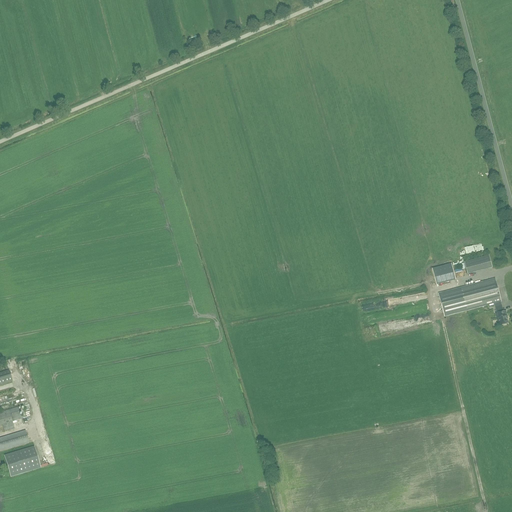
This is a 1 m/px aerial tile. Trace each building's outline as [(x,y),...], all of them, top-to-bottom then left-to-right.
[(464,262),(467,274),(491,268),(488,256),(464,262)] [(451,263),(432,268),(435,280),(454,275),(451,263)] [(500,302),(494,279),(460,289),(438,294),(444,317),(466,311),(500,302)] [(502,312),(500,307),(494,308),(496,314),(495,314),(497,321),(498,321),(499,326),(503,325),(506,325),(506,324),(507,324),(505,317),(506,317),(505,312),(502,312)] [(20,362),(21,369),(29,366),(27,360),(20,362)] [(0,384),(12,381),(9,371),(0,373),(0,384)] [(12,422),(21,419),(17,408),(0,413),(0,425),(3,425),(5,432),(14,429),(12,422)] [(0,438),(0,451),(29,443),(25,431),(0,438)] [(11,477),(41,468),(34,447),(4,456),(11,477)]
